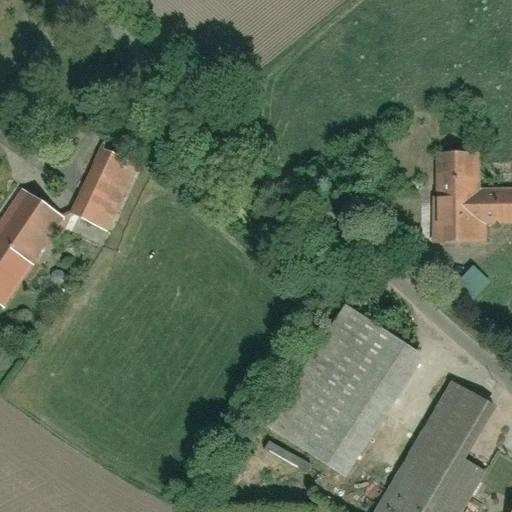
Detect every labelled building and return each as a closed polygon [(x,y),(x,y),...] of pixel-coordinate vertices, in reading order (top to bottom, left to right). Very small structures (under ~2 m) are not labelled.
[(75,216),(112,234),(142,173),(105,155),(75,216)] [(437,159),(434,247),(484,249),(485,225),(511,225),(511,186),(486,186),(487,161),(437,159)] [(21,187),(0,218),(0,308),(7,312),(68,219),(21,187)] [(511,286),(490,307),(507,326),(511,320),(511,286)] [(346,309),(269,429),(349,480),(426,360),(346,309)] [(502,414),(455,386),(379,511),(470,511),(491,477),(471,466),(502,414)]
